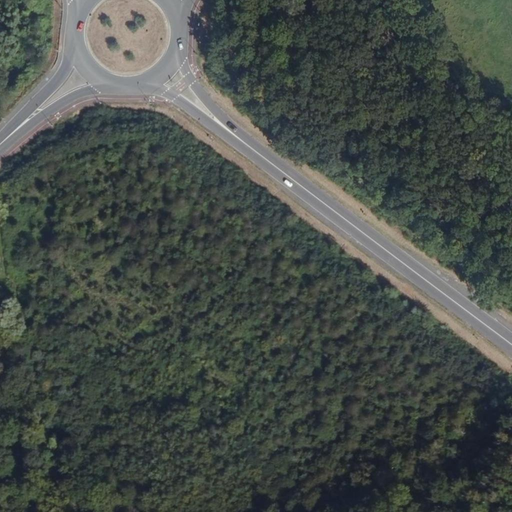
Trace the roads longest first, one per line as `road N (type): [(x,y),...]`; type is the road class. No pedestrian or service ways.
road 1 (secondary): [(227,130),(511,345)]
road 2 (tertiary): [(3,141),(65,99),(110,87)]
